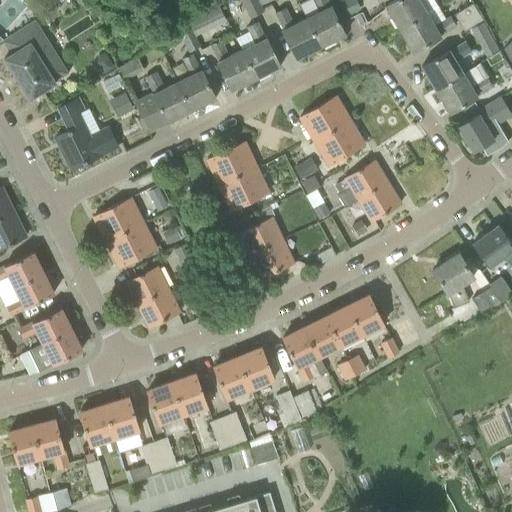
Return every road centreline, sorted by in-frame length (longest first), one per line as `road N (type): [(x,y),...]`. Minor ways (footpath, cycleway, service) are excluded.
road 1 (residential): [(45,205),(361,57),(381,61),(477,188)]
road 2 (residential): [(126,365),(270,308),(424,231),(477,188)]
road 3 (residential): [(126,365),(45,205)]
road 4 (residential): [(0,399),(126,365)]
